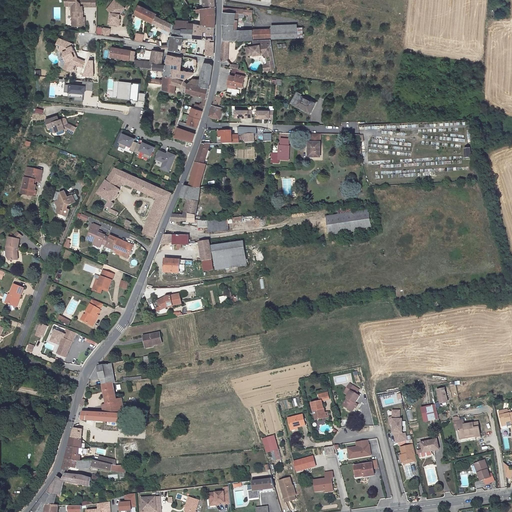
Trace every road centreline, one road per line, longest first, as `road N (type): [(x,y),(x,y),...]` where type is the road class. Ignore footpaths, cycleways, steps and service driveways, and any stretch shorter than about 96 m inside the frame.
road 1 (unclassified): [(81,384),(127,313),(202,124)]
road 2 (residential): [(81,384),(14,358),(50,260)]
road 3 (residential): [(202,124),(358,129)]
road 4 (unclassified): [(28,511),(56,470),(81,384)]
road 5 (unclassified): [(377,511),(511,492)]
road 6 (residential): [(215,61),(88,36)]
